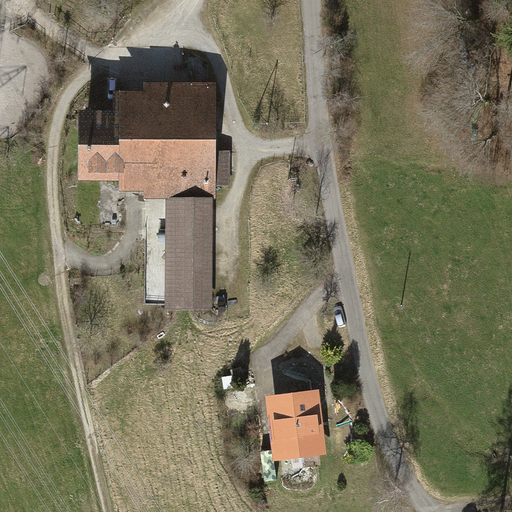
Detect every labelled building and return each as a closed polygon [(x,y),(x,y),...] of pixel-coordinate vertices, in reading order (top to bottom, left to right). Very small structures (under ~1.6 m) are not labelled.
[(150,203),(169,203),(216,204),(218,87),(151,86),(151,96),(129,96),(128,115),(128,185),(127,194),(150,194),(150,203)] [(87,185),(128,185),(128,115),(87,114),(87,185)] [(215,315),(216,204),(169,203),(168,315),(215,315)] [(144,296),(136,296),(136,307),(144,307),(144,296)] [(272,400),(279,463),(330,458),(323,395),(272,400)]
